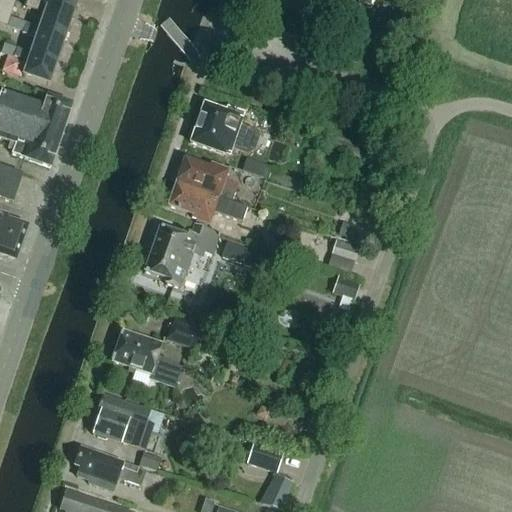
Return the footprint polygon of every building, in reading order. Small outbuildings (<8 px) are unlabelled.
[(48,89),(75,8),(52,0),(28,0),(25,10),(44,17),(39,31),(10,20),(15,5),(0,0),(0,27),(22,34),(21,36),(35,40),(30,56),(0,46),(0,56),(27,65),(22,80),(48,89)] [(49,171),(70,108),(46,101),(43,109),(1,95),(3,90),(0,89),(0,142),(8,145),(6,153),(12,155),(11,158),(49,171)] [(230,152),(245,157),(249,156),(255,140),(237,133),(242,119),(226,113),(225,116),(203,108),(189,146),(228,160),(230,152)] [(367,157),(362,171),(383,178),(388,164),(367,157)] [(265,183),(269,171),(245,162),(241,174),(265,183)] [(184,163),(175,186),(230,206),(236,188),(224,184),(227,175),(209,168),(208,171),(184,163)] [(21,178),(0,170),(0,202),(11,207),(21,178)] [(230,206),(175,186),(167,210),(192,218),(191,222),(208,228),(213,216),(240,225),(245,211),(230,206)] [(342,212),(339,223),(364,229),(367,217),(342,212)] [(17,259),(26,233),(23,228),(5,222),(6,219),(0,217),(0,259),(11,263),(17,259)] [(345,241),(349,230),(341,227),(338,239),(345,241)] [(181,241),(159,233),(143,276),(166,284),(165,287),(180,292),(192,259),(201,262),(203,257),(210,259),(215,244),(218,237),(192,228),(189,239),(183,237),(181,241)] [(358,252),(335,244),(330,258),(353,266),(358,252)] [(261,259),(227,247),(222,262),(256,274),(261,259)] [(338,276),(332,296),(342,298),(339,309),(351,312),(360,282),(338,276)] [(164,345),(192,354),(198,337),(170,328),(164,345)] [(175,386),(178,387),(181,379),(178,378),(180,372),(174,370),(174,368),(157,362),(161,349),(121,335),(111,365),(135,373),(132,384),(147,390),(149,383),(173,391),(175,386)] [(275,385),(294,393),(302,370),(283,363),(275,385)] [(95,415),(99,416),(92,438),(121,448),(121,447),(144,455),(153,428),(146,426),(150,414),(100,398),(95,415)] [(282,457),(252,448),(245,469),(276,478),(282,457)] [(122,467),(122,465),(80,451),(73,470),(79,472),(76,480),(89,484),(88,487),(112,495),(116,483),(140,490),(145,474),(122,467)] [(157,473),(160,461),(143,457),(140,469),(157,473)] [(262,506),(280,511),(284,511),(293,483),(271,477),(262,506)] [(113,511),(108,510),(65,496),(59,511),(113,511)]
